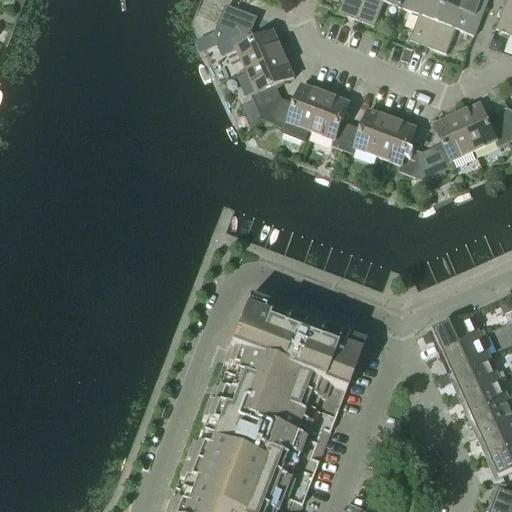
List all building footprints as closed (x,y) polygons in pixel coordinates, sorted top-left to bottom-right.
[(356,23),(364,0),(343,0),(337,16),(356,23)] [(401,11),(405,0),(364,0),(356,23),(374,30),(384,5),(401,11)] [(428,50),(444,7),(426,0),(405,0),(401,11),(419,18),(409,43),(428,50)] [(488,2),(482,0),(446,0),(444,7),(481,20),(488,2)] [(511,17),(511,0),(507,0),(503,14),(511,17)] [(474,39),(481,20),(444,7),(428,50),(446,57),(456,32),(474,39)] [(284,57),(273,34),(255,43),(251,33),(252,33),(257,20),(225,8),(215,35),(220,46),(217,48),(222,58),(237,52),(247,74),(284,57)] [(511,17),(503,14),(496,32),(511,38),(511,17)] [(275,89),(294,80),(284,57),(247,74),(257,96),(251,99),(262,123),(281,102),(275,89)] [(311,135),(326,97),(302,88),(295,107),(281,102),(262,123),(285,131),(283,137),(304,145),(308,134),(311,135)] [(342,153),(352,128),(342,125),(349,106),(326,97),(311,135),(334,143),(332,149),(342,153)] [(509,146),(497,119),(487,123),(480,107),(457,118),(474,155),(496,145),(499,150),(509,146)] [(511,113),(506,111),(496,116),(497,119),(509,146),(511,144),(511,113)] [(378,160),(392,122),(369,113),(362,132),(352,128),(342,153),(353,157),(355,152),(378,160)] [(452,165),(474,155),(457,118),(434,128),(443,146),(422,155),(423,184),(454,170),(452,165)] [(423,184),(422,155),(409,150),(416,131),(392,122),(378,160),(401,169),(399,174),(423,184)] [(298,511),(307,489),(314,472),(329,432),(337,413),(365,339),(353,334),(355,330),(262,294),(256,311),(244,307),(222,366),(236,372),(227,396),(213,390),(200,424),(214,429),(209,443),(205,453),(191,447),(178,481),(192,486),(188,497),(174,492),(165,511),(298,511)] [(439,357),(486,336),(484,332),(478,335),(470,317),(429,335),(433,345),(438,343),(443,354),(438,356),(439,357)] [(489,359),(482,342),(487,340),(486,336),(439,357),(442,365),(447,363),(452,375),(447,377),(448,378),(489,359)] [(497,376),(489,359),(448,378),(452,386),(456,384),(461,396),(457,398),(457,399),(504,378),(502,374),(497,376)] [(508,401),(500,384),(506,381),(504,378),(457,399),(461,407),(466,405),(471,416),(466,418),(466,419),(508,401)] [(476,440),(511,424),(511,409),(508,401),(466,419),(470,428),(475,426),(480,437),(475,439),(476,440)] [(511,449),(511,424),(476,440),(479,449),(484,446),(489,458),(485,460),(485,461),(511,449)] [(495,483),(511,475),(511,449),(485,461),(489,469),(494,467),(499,479),(494,481),(495,483)] [(511,511),(511,498),(495,492),(492,502),(496,503),(493,511),(511,511)]
